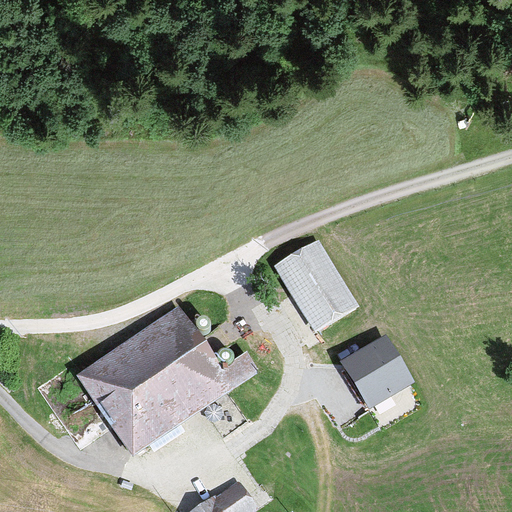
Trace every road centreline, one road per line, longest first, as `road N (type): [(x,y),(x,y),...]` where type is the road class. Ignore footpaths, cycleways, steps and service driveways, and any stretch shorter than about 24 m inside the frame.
road 1 (track): [(0,326),(117,319),(300,233),(511,164)]
road 2 (track): [(0,395),(62,452),(87,462),(159,472),(228,451),(276,408),(293,371),(278,325),(228,263)]
